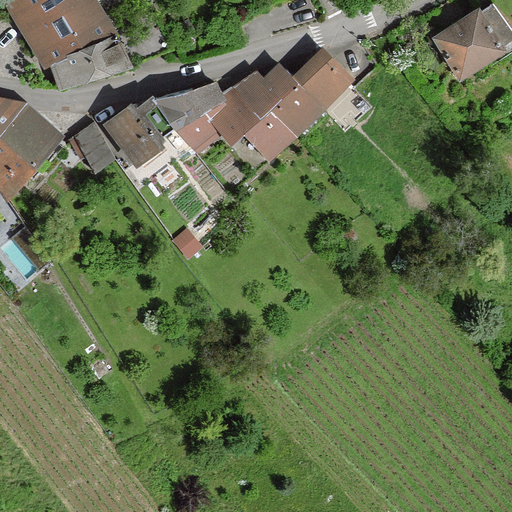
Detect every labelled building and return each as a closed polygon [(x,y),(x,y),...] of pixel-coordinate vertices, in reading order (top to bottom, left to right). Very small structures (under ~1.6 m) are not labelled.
[(152,14),(122,30),(115,35),(93,0),(16,0),(54,66),(56,66),(60,64),(72,84),(92,78),(132,65),(177,51),(152,14)] [(465,75),(466,76),(509,51),(511,56),(511,27),(500,7),(488,15),(485,12),(443,39),(465,75)] [(288,112),(302,130),(352,81),(327,55),(300,80),(292,72),(278,81),(299,104),(288,112)] [(288,112),(299,104),(278,81),(270,72),(262,77),(288,112)] [(180,126),(200,150),(206,146),(203,141),(214,133),(217,136),(219,137),(228,129),(237,141),(239,141),(253,131),(254,131),(274,156),(289,143),(302,130),(288,112),(262,77),(229,95),(219,82),(202,95),(210,107),(180,126)] [(198,88),(184,91),(159,99),(180,126),(210,107),(202,95),(198,88)] [(143,111),(138,105),(136,106),(163,138),(180,126),(159,99),(157,100),(146,108),(143,111)] [(0,133),(20,111),(12,107),(0,103),(0,133)] [(136,106),(114,125),(144,162),(167,143),(136,106)] [(0,183),(9,197),(57,141),(20,111),(0,133),(0,183)] [(118,160),(99,120),(76,135),(97,172),(99,172),(118,160)] [(193,235),(181,244),(195,261),(206,251),(193,235)]
